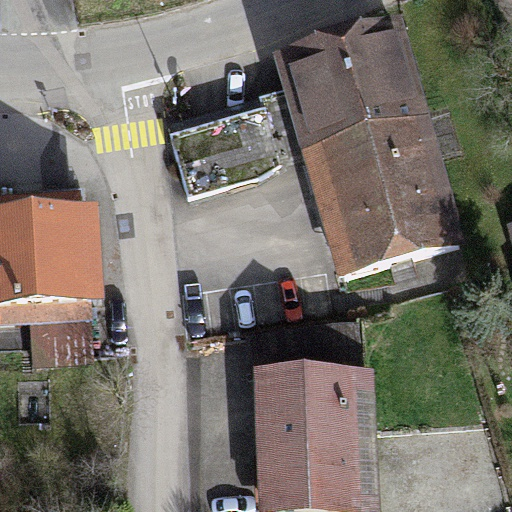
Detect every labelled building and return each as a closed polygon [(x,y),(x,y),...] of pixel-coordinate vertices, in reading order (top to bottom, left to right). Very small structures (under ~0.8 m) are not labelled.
[(70,0),(72,11),(136,0),(70,0)] [(455,257),(389,52),(274,89),(340,294),(455,257)] [(285,173),(270,124),(169,155),(188,217),(264,194),(285,173)] [(0,325),(91,319),(85,229),(0,235),(0,325)] [(353,511),(348,383),(251,386),(256,511),(353,511)]
